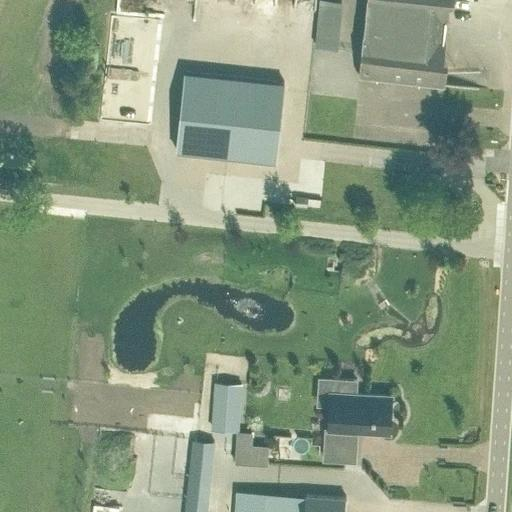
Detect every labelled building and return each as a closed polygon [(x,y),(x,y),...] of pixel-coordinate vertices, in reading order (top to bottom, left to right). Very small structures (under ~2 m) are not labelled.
[(447,19),(449,0),(366,0),(358,74),(440,83),(445,40),(438,39),(440,18),(447,19)] [(184,69),(176,149),(275,160),(284,80),(184,69)] [(329,426),(357,428),(388,430),(391,394),(356,392),(357,377),(337,376),(336,390),(331,390),(330,403),(329,426)] [(242,385),(218,383),(215,428),(239,430),(242,385)] [(410,415),(398,423),(405,435),(417,427),(410,415)] [(190,424),(151,421),(146,470),(185,474),(190,424)] [(323,456),(333,457),(334,441),(324,441),(323,456)] [(265,491),(263,511),(344,511),(346,496),(305,493),(265,491)]
